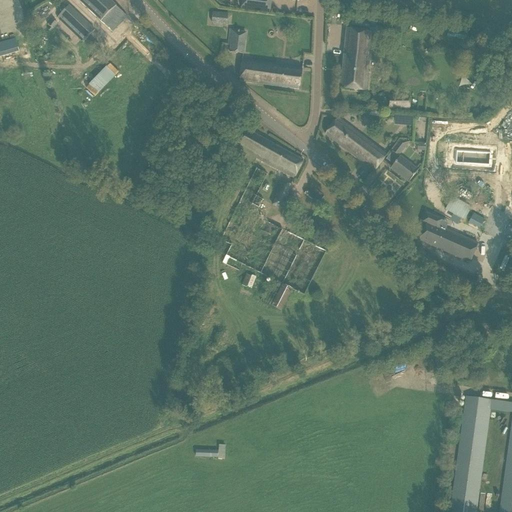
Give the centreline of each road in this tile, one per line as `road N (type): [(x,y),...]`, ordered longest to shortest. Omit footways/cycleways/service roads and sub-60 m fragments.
road 1 (track): [(502,291),(181,423)]
road 2 (tertiary): [(511,292),(475,288),(429,268),(305,150)]
road 3 (tertiary): [(305,150),(141,0)]
road 4 (unclassified): [(305,150),(317,110),(321,0)]
